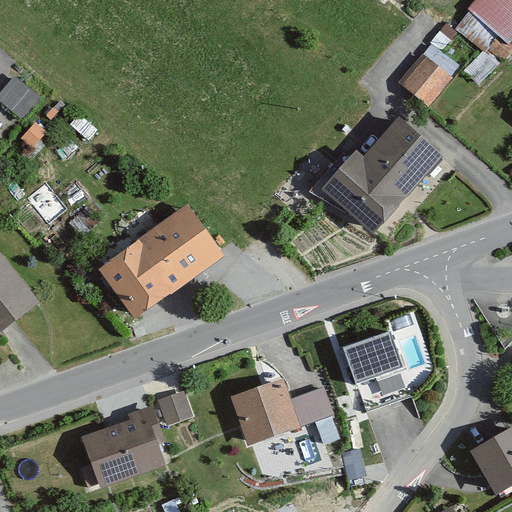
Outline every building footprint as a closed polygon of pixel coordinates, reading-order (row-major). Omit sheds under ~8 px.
[(511,37),(511,0),(474,0),(466,10),(507,44),(511,37)] [(447,79),(418,58),(397,86),(425,107),(447,79)] [(11,76),(0,89),(0,104),(18,120),(37,98),(11,76)] [(440,157),(393,118),(358,158),(349,150),(315,191),(370,238),(440,157)] [(219,261),(180,205),(129,241),(132,245),(93,272),(129,324),(219,261)] [(262,260),(241,244),(223,267),(244,283),(262,260)] [(0,331),(35,305),(0,258),(0,331)] [(398,372),(383,332),(334,350),(349,390),(398,372)] [(329,417),(319,389),(286,401),(279,381),(228,400),(245,447),(329,417)] [(187,417),(179,395),(156,402),(163,425),(187,417)] [(158,447),(144,410),(122,418),(124,423),(76,441),(87,468),(77,472),(84,491),(94,487),(96,492),(160,468),(153,449),(158,447)] [(511,478),(511,426),(463,453),(486,493),(511,478)]
